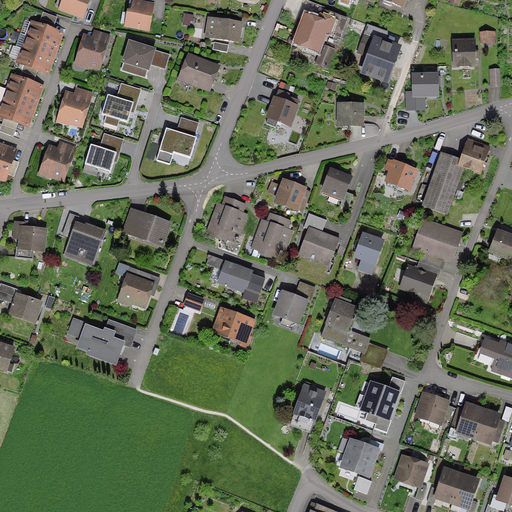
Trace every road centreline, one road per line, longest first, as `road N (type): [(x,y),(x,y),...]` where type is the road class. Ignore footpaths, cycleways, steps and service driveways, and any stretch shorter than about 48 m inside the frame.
road 1 (residential): [(511,142),(432,353),(436,371),(511,393)]
road 2 (residential): [(511,103),(206,181)]
road 3 (residential): [(206,181),(0,207)]
road 4 (residential): [(277,0),(206,181)]
road 5 (residential): [(187,242),(136,385)]
